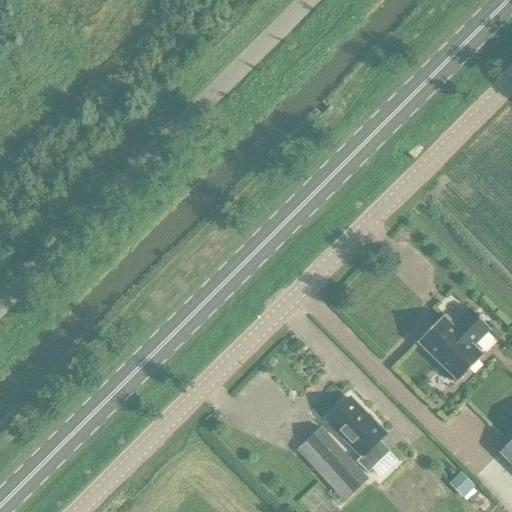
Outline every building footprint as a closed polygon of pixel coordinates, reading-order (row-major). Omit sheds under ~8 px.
[(443,317),(417,343),(418,344),(456,382),(457,383),(483,357),(482,356),(473,348),(490,331),(491,331),(469,309),(468,310),(452,327),(444,318),(443,317)] [(350,399),(327,422),(361,457),(355,462),(367,475),(390,452),(379,441),(385,435),(350,399)] [(368,481),(320,428),(296,450),(345,502),(368,481)] [(511,440),(498,455),(511,468),(511,440)] [(461,472),(450,483),(464,498),(476,486),(461,472)]
